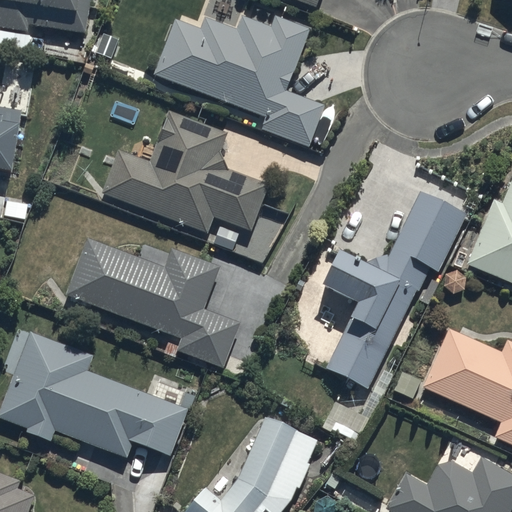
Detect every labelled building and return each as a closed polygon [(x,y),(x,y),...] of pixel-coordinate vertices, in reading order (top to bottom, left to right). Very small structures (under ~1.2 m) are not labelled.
[(0,0),(0,33),(29,38),(30,30),(86,39),(91,0),(0,0)] [(277,0),(318,16),(324,0),(277,0)] [(202,36),(176,25),(156,82),(267,124),(263,135),(311,154),(326,112),(288,98),(312,36),(277,22),(272,34),(243,22),(238,36),(207,24),(202,36)] [(0,185),(16,188),(24,141),(22,140),(26,118),(0,113),(0,185)] [(151,167),(120,155),(102,202),(209,243),(216,224),(252,238),(269,192),(231,177),(222,160),(230,140),(170,117),(151,167)] [(493,192),(464,258),(511,278),(511,164),(500,195),(493,192)] [(464,206),(417,184),(385,250),(367,253),(335,238),(319,270),(356,288),(349,303),(354,305),(327,361),(364,379),(412,282),(416,284),(427,262),(435,266),(464,206)] [(166,275),(90,246),(68,301),(183,345),(178,359),(225,377),(243,331),(205,317),(222,274),(174,256),(166,275)] [(499,346),(446,321),(420,381),(498,417),(492,431),(511,440),(511,336),(505,334),(499,346)] [(93,359),(18,329),(2,371),(13,375),(0,411),(0,421),(26,431),(25,436),(50,445),(55,433),(128,459),(132,447),(171,461),(188,411),(88,375),(93,359)] [(237,481),(223,469),(187,511),(283,511),(284,511),(285,510),(286,509),(286,508),(287,507),(287,506),(288,505),(288,504),(289,504),(289,503),(290,502),(290,501),(291,500),(291,499),(292,498),(293,497),(293,496),(294,495),(294,494),(294,493),(295,492),(295,491),(296,490),(300,491),(301,491),(301,490),(301,489),(302,489),(302,488),(302,487),(303,487),(303,486),(303,485),(304,485),(304,484),(304,483),(305,483),(305,482),(305,481),(306,480),(306,479),(306,478),(307,477),(307,476),(307,475),(307,474),(308,473),(308,472),(308,471),(308,470),(308,469),(308,468),(309,468),(309,467),(307,466),(317,442),(266,421),(237,481)] [(424,478),(404,467),(384,503),(399,511),(511,511),(511,510),(507,508),(511,499),(511,469),(478,451),(470,467),(449,455),(435,459),(424,478)] [(0,476),(0,511),(29,511),(34,500),(17,493),(20,484),(0,476)]
